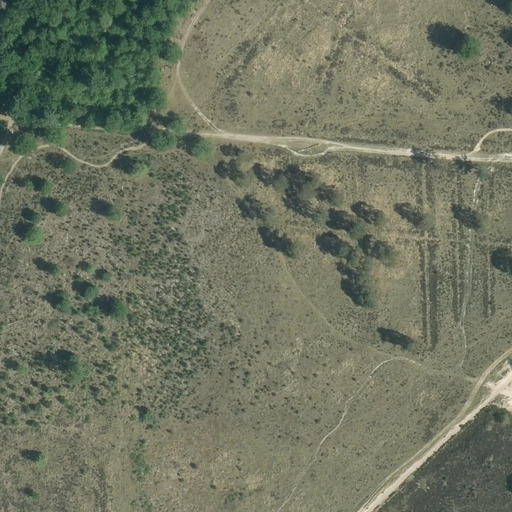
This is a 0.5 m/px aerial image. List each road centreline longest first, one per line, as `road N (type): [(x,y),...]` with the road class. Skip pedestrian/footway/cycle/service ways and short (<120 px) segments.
road 1 (track): [(364,511),(511,349)]
road 2 (track): [(52,123),(127,0)]
